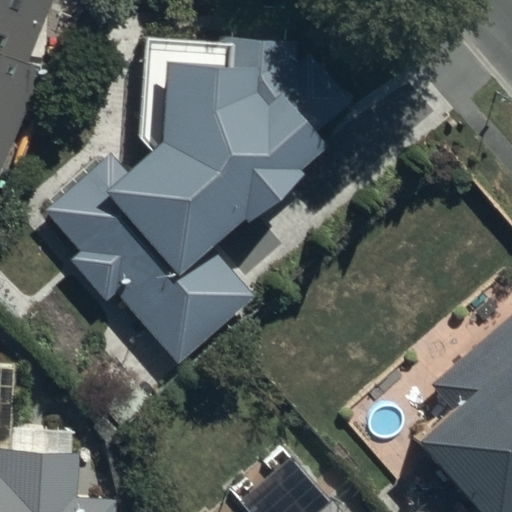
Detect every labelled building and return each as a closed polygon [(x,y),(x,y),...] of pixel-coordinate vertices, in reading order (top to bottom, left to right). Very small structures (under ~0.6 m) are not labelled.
[(0,0),(0,164),(39,65),(25,60),(48,0),(0,0)] [(108,156),(40,209),(76,249),(67,257),(105,299),(112,293),(176,365),(253,296),(208,245),(236,219),(241,224),(298,173),(294,169),(320,146),(311,136),(350,101),(306,52),(295,62),(296,43),(142,38),(138,137),(148,146),(124,171),(108,156)] [(511,511),(511,310),(428,383),(451,410),(414,442),(474,511),(473,511),(511,511)] [(0,511),(116,511),(117,499),(74,496),(77,451),(0,445),(0,511)] [(340,511),(331,501),(317,511),(340,511)]
